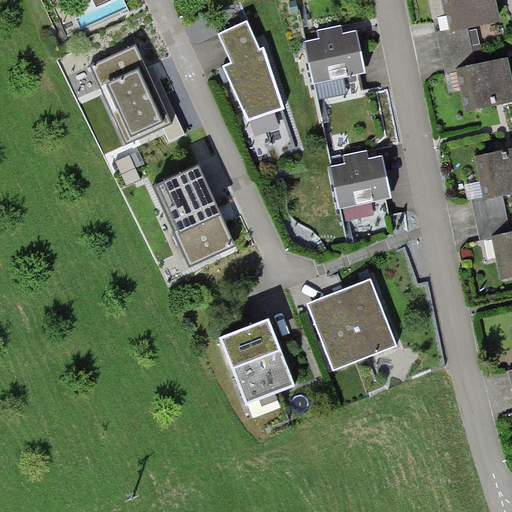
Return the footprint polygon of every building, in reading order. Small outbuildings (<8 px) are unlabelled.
[(116,0),(89,0),(94,10),(116,0)] [(490,0),(442,0),(446,18),(434,20),(441,56),(469,51),(465,30),(495,25),(490,0)] [(231,64),(224,69),(248,122),(283,110),(265,51),(260,53),(248,24),(219,37),(231,64)] [(319,41),(306,43),(313,83),(363,74),(356,34),(339,37),(337,28),(318,31),(319,41)] [(134,46),(91,66),(127,144),(171,124),(134,46)] [(472,69),(469,51),(441,56),(444,77),(457,74),(464,112),(511,104),(504,63),(472,69)] [(511,152),(477,160),(486,198),(472,201),(476,222),(505,216),(501,197),(511,194),(511,152)] [(349,172),(336,174),(343,214),(392,205),(385,165),(368,168),(366,158),(347,162),(349,172)] [(198,165),(155,184),(189,261),(232,243),(198,165)] [(505,216),(476,222),(481,241),(493,239),(502,280),(511,278),(511,235),(510,236),(505,216)] [(375,282),(310,307),(334,371),(399,346),(375,282)] [(273,328),(228,345),(248,400),(293,383),(273,328)]
